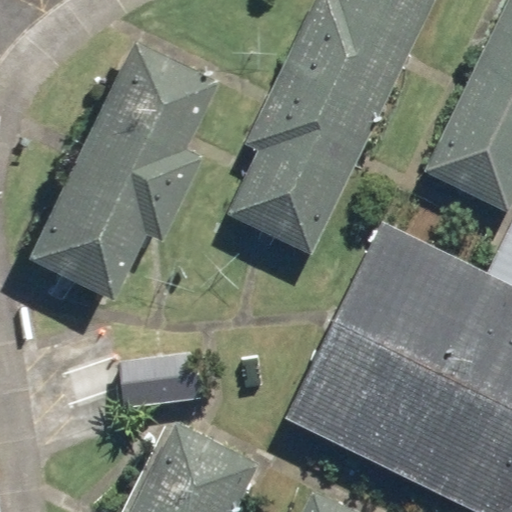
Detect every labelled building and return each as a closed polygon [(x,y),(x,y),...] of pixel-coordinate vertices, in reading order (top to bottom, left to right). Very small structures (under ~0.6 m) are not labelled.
[(319,251),(438,0),(336,0),(236,212),(319,251)] [(142,232),(161,241),(204,151),(190,144),(220,81),(131,39),(26,260),(110,300),(142,232)] [(456,511),(511,511),(511,296),(382,235),(288,432),(456,511)] [(120,353),(124,408),(208,401),(204,347),(120,353)] [(242,511),(267,460),(178,418),(133,511),(242,511)] [(303,511),(369,511),(316,486),(303,511)]
